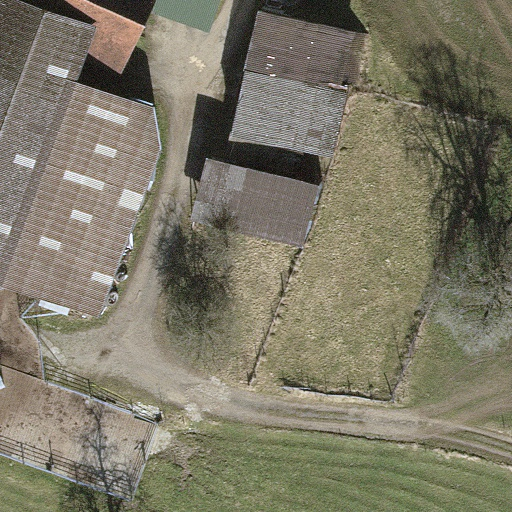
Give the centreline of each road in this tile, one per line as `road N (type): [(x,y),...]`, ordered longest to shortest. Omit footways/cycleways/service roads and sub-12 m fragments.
road 1 (track): [(511,452),(412,425),(213,401)]
road 2 (residential): [(213,401),(30,341),(0,320)]
